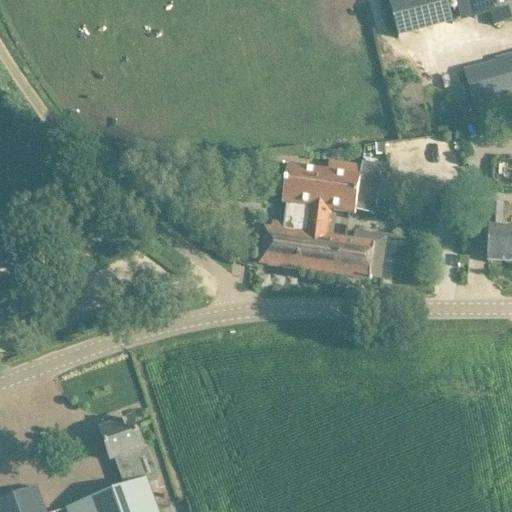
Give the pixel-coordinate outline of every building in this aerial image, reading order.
[(511,0),(468,0),(473,19),(490,14),(493,28),(511,22),(511,0)] [(511,57),(464,70),(475,112),(488,109),(486,102),(511,95),(511,57)] [(248,191),(259,191),(260,164),(249,164),(248,191)] [(374,215),(381,167),(364,164),(362,178),(337,175),(338,170),(331,169),(330,174),(289,168),(287,182),(283,181),(280,195),(284,196),(283,205),(288,206),(285,227),(274,225),(268,266),(371,282),(371,280),(380,281),(383,262),(372,260),(375,245),(373,244),(374,237),(355,234),(354,242),(326,238),(330,211),(356,215),(356,212),(374,215)] [(490,205),(488,243),(487,263),(511,264),(511,228),(502,228),(503,206),(490,205)] [(125,488),(67,509),(67,511),(157,511),(146,481),(142,482),(132,454),(143,450),(132,421),(116,427),(116,426),(114,424),(113,423),(112,423),(110,422),(107,422),(106,423),(104,424),(104,425),(103,428),(102,429),(102,430),(103,431),(100,433),(110,462),(115,460),(125,488)] [(0,467),(23,458),(16,437),(2,442),(0,434),(0,467)] [(34,488),(28,472),(0,481),(0,491),(3,499),(34,488)] [(44,511),(36,488),(0,501),(0,511),(44,511)]
